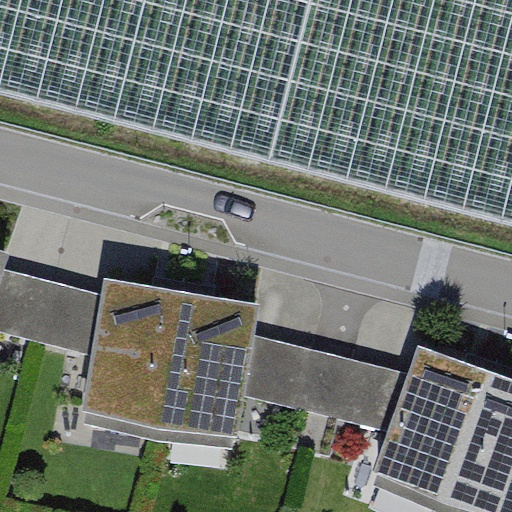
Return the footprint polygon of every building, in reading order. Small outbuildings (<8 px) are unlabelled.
[(511,0),(0,0),(0,101),(511,227),(511,0)] [(178,284),(105,271),(81,412),(153,424),(178,284)] [(250,296),(178,284),(153,424),(225,437),(250,296)] [(492,362),(422,337),(374,473),(443,498),(492,362)] [(511,511),(511,369),(492,362),(443,498),(483,511),(511,511)]
